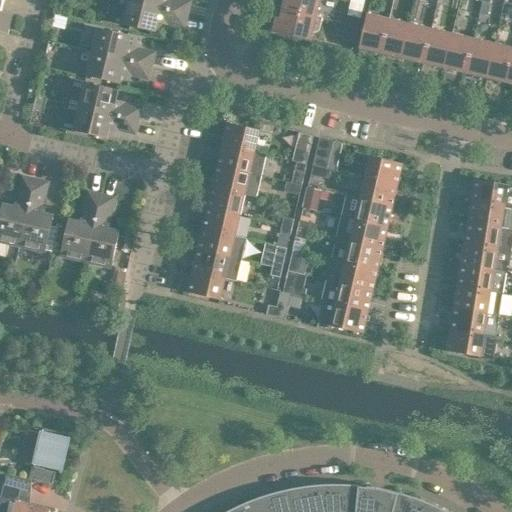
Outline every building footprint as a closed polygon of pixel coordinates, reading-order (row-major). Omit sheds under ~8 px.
[(0,0),(0,30),(7,33),(12,13),(1,10),(3,0),(0,0)] [(187,13),(131,0),(114,0),(110,20),(154,30),(157,20),(184,27),(187,13)] [(131,0),(187,13),(189,0),(131,0)] [(282,0),(281,8),(315,15),(318,0),(282,0)] [(281,8),(279,17),(275,15),(271,30),(276,30),(310,38),(315,15),(281,8)] [(380,51),(388,18),(366,13),(358,46),(380,51)] [(347,14),(345,21),(357,24),(359,17),(347,14)] [(401,56),(409,23),(388,18),(380,51),(401,56)] [(357,24),(345,21),(343,29),(356,32),(357,24)] [(422,61),(430,28),(409,23),(401,56),(422,61)] [(96,26),(91,50),(151,64),(154,51),(127,44),(129,34),(96,26)] [(443,66),(451,32),(430,28),(422,61),(443,66)] [(343,29),(341,36),(354,39),(356,32),(343,29)] [(464,71),(472,37),(451,32),(443,66),(464,71)] [(485,76),(493,42),(472,37),(464,71),(485,76)] [(506,81),(511,56),(511,46),(493,42),(485,76),(506,81)] [(151,64),(91,50),(85,74),(118,81),(120,71),(148,78),(151,64)] [(72,79),(67,102),(138,119),(141,105),(114,99),(116,89),(72,79)] [(138,119),(67,102),(61,126),(105,136),(108,126),(135,133),(138,119)] [(258,129),(226,121),(221,143),(253,150),(258,129)] [(292,160),(306,163),(312,135),(298,131),(297,138),(292,160)] [(318,136),(312,164),(326,167),(332,140),(318,136)] [(221,143),(216,164),(260,174),(265,153),(253,150),(221,143)] [(367,163),(364,176),(396,184),(401,162),(355,151),(353,160),(367,163)] [(291,181),(301,184),(305,164),(295,161),(291,181)] [(216,164),(211,185),(244,192),(255,195),(260,174),(216,164)] [(329,168),(326,167),(312,164),(310,172),(327,176),(329,168)] [(23,223),(34,177),(21,174),(15,199),(17,200),(16,205),(2,202),(0,209),(0,240),(18,245),(23,223)] [(364,176),(359,197),(391,205),(396,184),(364,176)] [(34,177),(23,223),(18,245),(44,251),(52,214),(38,211),(40,205),(42,206),(48,180),(34,177)] [(309,177),(307,185),(317,188),(319,179),(309,177)] [(503,205),(511,206),(511,184),(474,178),(470,200),(503,205)] [(301,184),(291,181),(289,190),(299,192),(301,184)] [(211,185),(206,206),(239,213),(244,192),(211,185)] [(312,208),(317,188),(307,185),(302,206),(312,208)] [(59,254),(84,260),(100,193),(87,189),(81,215),(83,215),(82,221),(68,218),(59,254)] [(100,193),(84,260),(110,266),(118,230),(105,227),(106,221),(108,221),(114,196),(100,193)] [(359,197),(354,218),(386,226),(391,205),(359,197)] [(467,221),(500,227),(503,205),(470,200),(467,221)] [(239,213),(206,206),(201,227),(234,234),(239,213)] [(283,215),(281,223),(291,226),(293,218),(283,215)] [(340,231),(339,237),(381,247),(386,226),(354,218),(354,219),(340,216),(337,230),(340,231)] [(299,219),(297,227),(307,230),(318,232),(320,224),(299,219)] [(463,243),(510,250),(511,238),(511,228),(500,227),(467,221),(463,243)] [(289,234),(291,226),(281,223),(279,232),(289,234)] [(201,227),(196,248),(241,258),(246,237),(234,234),(201,227)] [(305,238),(307,230),(297,227),(295,235),(305,238)] [(124,236),(122,247),(130,248),(132,238),(124,236)] [(330,257),(344,260),(376,268),(381,247),(339,237),(337,244),(334,243),(330,257)] [(463,243),(460,264),(505,271),(506,264),(508,264),(510,250),(463,243)] [(271,265),(281,268),(286,247),(276,244),(273,257),(271,265)] [(196,248),(191,269),(224,276),(236,279),(241,258),(196,248)] [(344,260),(339,281),(372,289),(376,268),(344,260)] [(289,261),(287,269),(297,272),(299,263),(289,261)] [(460,264),(456,285),(501,292),(505,271),(460,264)] [(279,276),(281,268),(271,265),(269,274),(279,276)] [(224,276),(191,269),(186,291),(219,298),(224,276)] [(295,280),(297,272),(287,269),(285,278),(295,280)] [(328,279),(324,300),(334,302),(367,310),(372,289),(339,281),(328,279)] [(501,292),(456,285),(453,306),(498,314),(501,292)] [(278,306),(276,305),(273,315),(286,318),(291,294),(282,292),(278,306)] [(334,302),(324,300),(319,321),(329,324),(362,332),(367,310),(334,302)] [(273,315),(276,305),(267,303),(265,313),(273,315)] [(498,314),(453,306),(450,328),(494,335),(498,314)] [(494,335),(450,328),(446,350),(478,355),(477,357),(492,359),(496,335),(494,335)] [(28,477),(30,478),(52,483),(55,470),(60,472),(69,433),(42,426),(41,431),(25,427),(20,448),(21,448),(20,449),(20,450),(20,453),(21,455),(21,457),(22,459),(24,461),(26,463),(28,464),(30,465),(32,465),(33,465),(31,477),(28,476),(28,477)] [(0,494),(0,511),(52,511),(48,511),(49,507),(48,507),(48,508),(24,502),(30,478),(28,478),(5,472),(0,494)] [(324,511),(323,484),(311,485),(288,489),(292,511),(324,511)] [(355,511),(358,485),(335,484),(323,484),(324,511),(355,511)] [(358,485),(355,511),(391,511),(396,492),(385,489),(369,486),(358,485)] [(292,511),(288,489),(265,495),(270,511),(292,511)] [(396,492),(391,511),(425,511),(429,503),(418,499),(396,492)] [(270,511),(265,495),(244,503),(247,511),(270,511)] [(247,511),(244,503),(225,511),(247,511)] [(429,503),(425,511),(446,511),(440,508),(429,503)]
